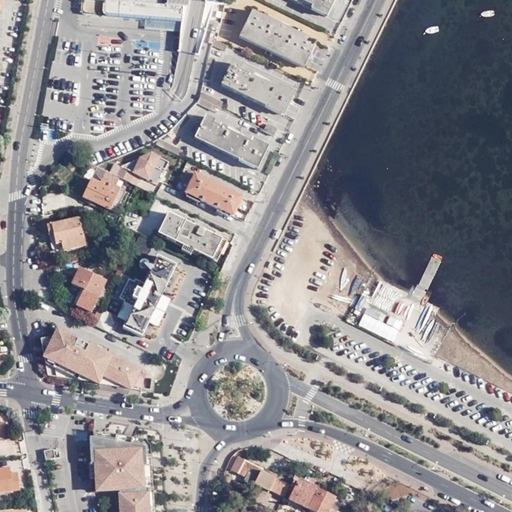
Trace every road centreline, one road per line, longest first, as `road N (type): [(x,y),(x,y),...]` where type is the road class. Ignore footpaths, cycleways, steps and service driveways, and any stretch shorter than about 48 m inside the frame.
road 1 (residential): [(29,392),(13,293),(15,195),(49,0)]
road 2 (secondary): [(233,298),(376,0)]
road 3 (secondary): [(511,493),(274,374)]
road 4 (secondary): [(261,425),(302,424),(352,438),(499,511)]
road 5 (secondary): [(201,409),(169,415),(29,392)]
road 6 (residential): [(49,511),(29,392)]
